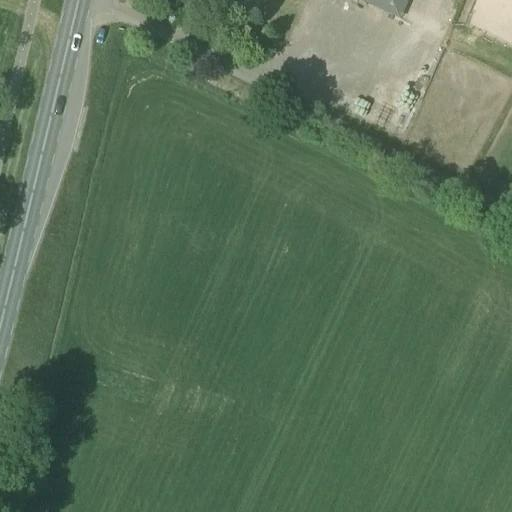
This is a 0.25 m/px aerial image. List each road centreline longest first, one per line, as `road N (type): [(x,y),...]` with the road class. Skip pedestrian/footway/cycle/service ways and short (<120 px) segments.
road 1 (unclassified): [(95,0),(511,229)]
road 2 (primary): [(0,320),(79,0)]
